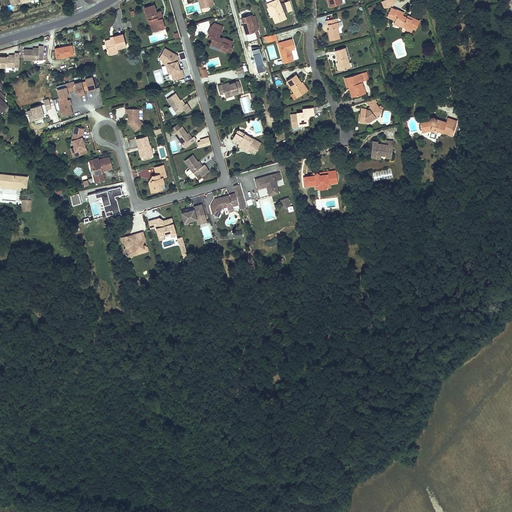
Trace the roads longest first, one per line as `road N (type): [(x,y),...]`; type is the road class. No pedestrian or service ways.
road 1 (residential): [(174,0),(224,181),(138,203),(122,149)]
road 2 (residential): [(308,0),(310,57),(344,135)]
